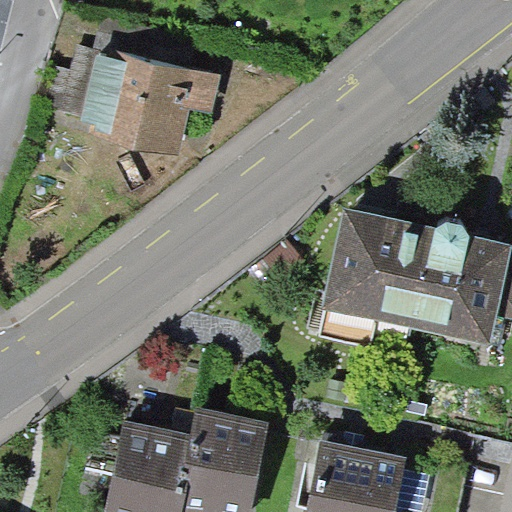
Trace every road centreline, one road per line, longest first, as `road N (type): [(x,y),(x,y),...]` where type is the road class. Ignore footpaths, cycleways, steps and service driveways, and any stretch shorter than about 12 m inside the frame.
road 1 (tertiary): [(496,0),(0,379)]
road 2 (residential): [(39,0),(0,131)]
